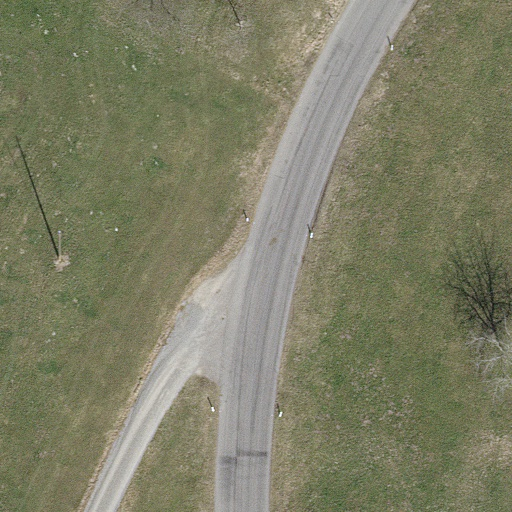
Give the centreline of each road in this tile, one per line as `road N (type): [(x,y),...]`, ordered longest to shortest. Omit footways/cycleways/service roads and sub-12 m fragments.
road 1 (tertiary): [(380,0),(311,127),(258,322),(248,511)]
road 2 (track): [(258,322),(201,335),(133,444),(102,511)]
